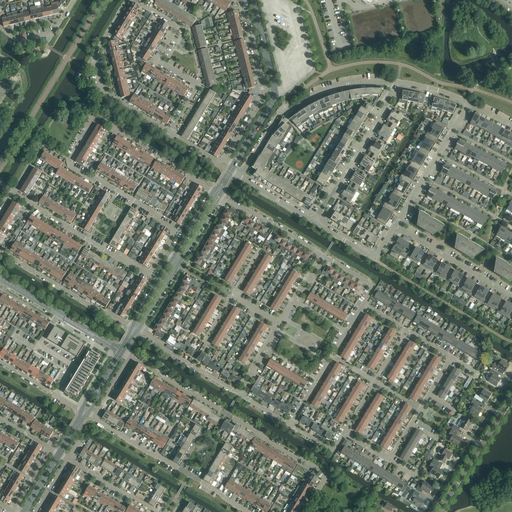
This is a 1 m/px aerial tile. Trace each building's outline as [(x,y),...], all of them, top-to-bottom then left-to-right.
[(164,10),(169,2),(165,0),(163,0),(159,7),(164,10)] [(221,9),(226,0),(225,0),(219,0),(216,6),(215,5),(214,7),(216,8),(217,6),(221,9)] [(228,7),(231,3),(226,0),(221,9),(226,11),(227,9),(229,10),(231,9),(228,7)] [(58,8),(60,8),(61,6),(60,5),(58,6),(57,4),(58,2),(51,3),(52,6),(54,15),(60,13),(58,8)] [(168,13),(173,5),(169,2),(164,10),(168,13)] [(141,8),(133,3),(130,8),(138,13),(140,14),(142,12),(140,10),(141,8)] [(52,6),(49,6),(48,4),(46,4),(47,7),(49,16),(54,15),(52,6)] [(47,7),(44,8),(43,5),(41,6),(41,8),(44,17),(49,16),(47,7)] [(173,16),(178,7),(173,5),(168,13),(173,16)] [(41,8),(38,9),(38,6),(35,7),(38,19),(44,17),(41,8)] [(30,8),(33,20),(38,19),(35,7),(30,8)] [(178,7),(173,16),(178,18),(183,10),(178,7)] [(138,13),(130,8),(127,12),(135,17),(138,13)] [(232,12),(231,9),(229,10),(230,13),(227,13),(229,19),(238,17),(237,11),(232,12)] [(183,10),(178,18),(182,21),(187,13),(183,10)] [(135,17),(127,12),(125,17),(133,22),(135,17)] [(187,13),(182,21),(187,24),(192,16),(187,13)] [(192,27),(197,19),(192,16),(187,24),(192,27)] [(0,21),(1,22),(3,22),(4,27),(9,26),(7,17),(2,18),(2,20),(0,20),(0,21)] [(133,22),(125,17),(122,22),(130,26),(133,22)] [(169,24),(161,19),(158,23),(158,24),(166,29),(169,24)] [(130,26),(122,22),(119,26),(127,31),(130,26)] [(155,29),(163,34),(166,29),(158,24),(158,23),(156,22),(155,24),(157,25),(155,29)] [(127,31),(119,26),(116,31),(124,36),(127,31)] [(152,33),(160,38),(163,34),(155,29),(153,32),(152,33)] [(117,40),(118,38),(123,42),(125,39),(123,38),(124,36),(116,31),(113,36),(115,36),(114,38),(115,38),(115,41),(117,40)] [(149,38),(157,43),(160,38),(152,33),(153,32),(151,31),(149,33),(151,34),(149,38)] [(113,40),(113,41),(108,43),(109,48),(118,46),(117,40),(115,41),(115,38),(114,38),(113,40)] [(146,43),(155,48),(157,43),(149,38),(147,42),(146,43)] [(144,47),(152,52),(155,48),(146,43),(147,42),(145,40),(144,42),(146,44),(144,47)] [(141,52),(149,57),(152,52),(144,47),(141,51),(141,52)] [(140,53),(138,57),(146,62),(149,57),(141,52),(141,51),(139,50),(138,52),(140,53)] [(142,72),(146,74),(146,75),(151,67),(147,64),(142,72)] [(151,78),(156,69),(151,67),(146,75),(146,74),(144,76),(146,78),(148,75),(151,78)] [(156,80),(161,72),(156,69),(151,78),(155,80),(156,80)] [(160,83),(165,75),(161,72),(156,80),(155,80),(154,82),(155,83),(157,81),(160,83)] [(165,86),(170,78),(165,75),(160,83),(164,85),(165,86)] [(170,89),(175,81),(170,78),(165,86),(164,85),(163,88),(165,89),(166,87),(170,89)] [(174,92),(179,83),(175,81),(170,89),(173,91),(174,92)] [(249,89),(249,91),(251,93),(252,92),(251,89),(255,88),(254,82),(245,84),(246,90),(249,89)] [(179,94),(184,86),(179,83),(174,92),(173,91),(172,93),(174,94),(175,92),(179,94)] [(179,94),(184,97),(189,89),(184,86),(179,94)] [(216,94),(208,89),(205,94),(213,99),(216,94)] [(350,91),(351,100),(358,99),(362,99),(361,96),(364,96),(369,96),(372,96),(379,96),(378,96),(379,96),(382,92),(381,91),(381,90),(383,90),(383,89),(372,89),(370,89),(361,90),(355,91),(350,91)] [(127,97),(127,99),(129,100),(130,99),(129,96),(131,96),(129,90),(120,93),(122,98),(127,97)] [(248,94),(245,93),(242,97),(251,102),(254,98),(250,95),(251,93),(249,91),(248,94)] [(399,100),(407,101),(409,92),(405,92),(403,91),(402,96),(399,100)] [(133,97),(131,96),(129,96),(130,99),(129,100),(130,101),(130,102),(135,105),(139,97),(135,94),(133,97)] [(202,98),(210,103),(213,99),(205,94),(202,98)] [(140,95),(139,97),(135,105),(139,108),(144,100),(145,98),(140,95)] [(426,105),(425,107),(426,107),(428,99),(427,100),(425,99),(426,96),(425,96),(420,95),(418,103),(426,105)] [(240,102),(248,107),(251,102),(242,97),(240,101),(240,102)] [(328,97),(323,99),(328,110),(332,108),(332,106),(328,97)] [(199,103),(207,108),(210,103),(202,98),(199,103)] [(429,106),(437,109),(440,100),(436,99),(434,98),(433,101),(431,101),(431,99),(429,108),(429,106)] [(318,102),(323,112),(328,110),(323,99),(318,102)] [(149,103),(144,100),(139,108),(144,111),(149,103)] [(150,100),(149,103),(144,111),(148,113),(153,105),(155,103),(150,100)] [(237,107),(245,112),(248,107),(240,102),(240,101),(238,100),(237,102),(239,103),(237,107)] [(367,105),(373,109),(374,109),(373,109),(378,101),(376,100),(373,105),(369,103),(367,105)] [(437,109),(442,110),(445,102),(442,101),(440,100),(437,109)] [(318,102),(313,104),(319,114),(323,112),(318,102)] [(442,110),(447,112),(451,104),(448,102),(445,102),(442,110)] [(196,107),(204,112),(207,108),(199,103),(196,107)] [(309,107),(313,114),(314,116),(319,114),(313,104),(309,107)] [(370,114),(373,109),(367,105),(365,104),(364,105),(363,105),(358,112),(366,117),(369,113),(370,114)] [(454,115),(457,109),(455,109),(456,106),(453,105),(451,104),(447,112),(454,115)] [(153,105),(148,113),(153,116),(158,108),(153,105)] [(193,112),(202,117),(204,112),(196,107),(193,112)] [(234,111),(242,116),(245,112),(237,107),(235,110),(234,111)] [(309,107),(304,109),(309,117),(313,114),(309,107)] [(158,108),(153,116),(158,119),(162,111),(158,108)] [(164,109),(162,111),(158,119),(162,122),(167,114),(165,112),(166,110),(164,109)] [(231,116),(239,121),(242,116),(234,111),(235,110),(232,109),(231,111),(233,112),(231,116)] [(304,109),(299,112),(305,120),(309,117),(304,109)] [(403,115),(395,110),(394,112),(392,111),(390,116),(399,122),(402,117),(403,115)] [(167,125),(173,114),(168,112),(167,114),(162,122),(167,125)] [(202,117),(193,112),(191,117),(199,122),(202,117)] [(299,112),(295,116),(302,125),(306,122),(305,120),(299,112)] [(356,116),(364,121),(366,117),(358,112),(356,116)] [(475,128),(476,126),(480,118),(474,115),(472,119),(473,119),(470,125),(475,128)] [(228,121),(237,126),(239,121),(231,116),(229,120),(228,121)] [(291,119),(298,128),(302,125),(295,116),(291,119)] [(353,120),(361,125),(364,121),(356,116),(353,120)] [(387,121),(388,122),(387,124),(395,129),(399,122),(390,116),(387,121)] [(199,122),(191,117),(188,121),(196,126),(199,122)] [(226,125),(234,130),(237,126),(228,121),(229,120),(227,118),(226,120),(228,122),(226,125)] [(481,129),(485,120),(480,118),(476,126),(481,129)] [(283,120),(283,119),(278,126),(289,133),(293,126),(291,125),(290,124),(290,123),(289,123),(289,122),(287,122),(286,121),(285,120),(284,120),(283,120)] [(350,125),(359,130),(361,125),(353,120),(350,125)] [(486,131),(490,123),(485,120),(481,129),(486,131)] [(196,126),(188,121),(185,126),(193,131),(196,126)] [(445,127),(436,121),(432,128),(432,129),(441,134),(444,130),(443,130),(445,127)] [(491,134),(495,126),(490,123),(486,131),(491,134)] [(385,126),(384,125),(381,130),(391,136),(395,129),(387,124),(385,126)] [(103,127),(98,125),(95,129),(103,134),(106,130),(103,128),(103,127)] [(223,130),(231,135),(234,130),(226,125),(223,129),(223,130)] [(348,129),(356,134),(359,130),(350,125),(348,129)] [(193,131),(185,126),(182,131),(190,136),(193,131)] [(289,133),(278,126),(275,131),(286,137),(289,133)] [(496,137),(500,128),(495,126),(491,134),(496,137)] [(220,135),(228,140),(231,135),(223,130),(223,129),(221,128),(220,130),(222,131),(220,135)] [(438,139),(439,139),(441,134),(432,129),(432,128),(430,128),(426,135),(436,141),(438,139)] [(501,139),(505,131),(500,128),(496,137),(501,139)] [(103,134),(95,129),(92,134),(100,139),(103,134)] [(345,134),(353,138),(356,134),(348,129),(345,134)] [(378,135),(379,136),(378,138),(386,143),(388,141),(391,136),(381,130),(378,135)] [(179,135),(188,140),(190,136),(182,131),(179,135)] [(286,137),(275,131),(273,135),(283,141),(286,137)] [(500,141),(505,144),(506,142),(510,134),(505,131),(501,139),(500,141)] [(100,139),(92,134),(90,139),(98,144),(100,139)] [(343,138),(351,143),(353,138),(345,134),(343,138)] [(217,139),(225,144),(228,140),(220,135),(218,138),(217,139)] [(283,141),(273,135),(270,139),(278,144),(281,146),(283,141)] [(436,144),(435,144),(436,141),(426,135),(422,142),(423,143),(433,148),(436,144)] [(114,142),(112,144),(117,147),(121,140),(117,137),(114,142)] [(214,144),(223,149),(225,144),(217,139),(218,138),(216,137),(214,139),(217,140),(214,144)] [(340,142),(348,147),(351,143),(343,138),(340,142)] [(98,144),(90,139),(87,143),(95,148),(98,144)] [(276,149),(278,144),(270,139),(267,144),(276,149)] [(122,150),(126,143),(121,140),(117,147),(122,150)] [(377,140),(375,142),(374,142),(371,146),(381,152),(384,148),(385,145),(377,140)] [(455,149),(461,152),(465,143),(460,140),(459,143),(458,142),(456,144),(457,145),(455,149)] [(335,145),(345,152),(348,147),(340,142),(338,141),(335,145)] [(95,148),(87,143),(84,148),(92,153),(95,148)] [(126,153),(131,145),(126,143),(122,150),(126,153)] [(429,153),(430,153),(433,148),(423,143),(419,150),(428,155),(429,153)] [(460,154),(464,156),(470,146),(465,143),(461,152),(460,154)] [(212,148),(220,153),(223,149),(214,144),(212,147),(212,148)] [(278,150),(276,149),(267,144),(265,148),(275,155),(278,150)] [(131,155),(135,148),(131,145),(126,153),(131,155)] [(332,150),(335,151),(343,156),(345,152),(335,145),(332,150)] [(207,152),(217,158),(220,153),(212,148),(212,147),(210,146),(209,148),(207,152)] [(368,151),(370,152),(368,154),(376,159),(381,152),(371,146),(368,151)] [(464,156),(469,158),(470,156),(474,148),(470,146),(464,156)] [(92,153),(84,148),(81,153),(89,158),(91,155),(94,156),(95,154),(92,153)] [(131,155),(130,157),(135,160),(140,151),(135,148),(131,155)] [(275,155),(265,148),(262,152),(273,159),(275,155)] [(470,156),(475,158),(479,151),(474,148),(470,156)] [(427,158),(426,158),(428,155),(419,150),(415,157),(424,162),(427,158)] [(139,163),(145,154),(140,151),(135,160),(139,163)] [(332,155),(340,160),(343,156),(335,151),(332,155)] [(478,163),(479,161),(483,153),(479,151),(475,158),(474,160),(478,163)] [(44,152),(42,156),(40,159),(45,162),(49,155),(44,152)] [(273,159),(262,152),(259,157),(268,162),(270,163),(273,159)] [(89,158),(81,153),(78,157),(87,162),(89,158)] [(484,163),(488,155),(483,153),(479,161),(484,163)] [(144,165),(145,164),(149,157),(145,154),(139,163),(144,165)] [(327,158),(329,160),(337,165),(340,160),(332,155),(330,154),(327,158)] [(367,156),(366,156),(363,160),(372,166),(376,159),(368,154),(367,156)] [(49,165),(54,158),(49,155),(45,162),(49,165)] [(488,165),(492,158),(488,155),(484,163),(488,165)] [(410,160),(412,161),(410,164),(419,169),(421,167),(422,167),(424,162),(415,157),(413,156),(410,160)] [(84,167),(87,162),(78,157),(76,162),(81,165),(84,167)] [(151,164),(154,159),(149,157),(145,164),(149,167),(151,164)] [(256,163),(259,165),(257,168),(258,169),(257,170),(258,170),(254,176),(259,179),(260,177),(265,180),(270,172),(265,169),(266,168),(265,167),(268,162),(259,157),(256,163)] [(54,158),(49,165),(54,168),(58,160),(54,158)] [(493,168),(497,160),(492,158),(488,165),(492,168),(493,168)] [(59,170),(61,167),(63,163),(58,160),(54,168),(59,170)] [(157,160),(152,168),(155,170),(153,172),(156,173),(157,171),(162,163),(157,160)] [(327,164),(335,169),(337,165),(329,160),(327,164)] [(360,168),(368,173),(369,171),(372,166),(363,160),(360,165),(361,166),(360,168)] [(492,168),(497,171),(501,162),(497,160),(493,168),(492,168)] [(502,173),(503,170),(504,171),(507,165),(501,162),(497,171),(502,173)] [(106,166),(101,163),(99,166),(96,171),(101,174),(106,166)] [(157,171),(162,174),(166,166),(162,163),(157,171)] [(112,166),(107,164),(106,166),(101,174),(105,177),(112,166)] [(324,168),(332,173),(335,169),(327,164),(324,168)] [(409,166),(407,165),(405,170),(416,176),(419,172),(418,172),(419,169),(410,164),(409,166)] [(444,166),(442,168),(443,169),(441,173),(447,175),(451,167),(446,164),(445,166),(444,166)] [(116,169),(112,166),(105,177),(110,180),(116,169)] [(165,178),(166,177),(171,169),(166,166),(162,174),(161,176),(165,178)] [(61,177),(65,170),(61,167),(59,170),(56,175),(61,177)] [(451,178),(452,177),(456,170),(451,167),(447,175),(451,178)] [(42,172),(35,168),(32,173),(39,177),(42,172)] [(321,173),(330,178),(332,173),(324,168),(321,173)] [(121,172),(116,169),(110,180),(115,182),(121,172)] [(171,180),(176,172),(171,169),(166,177),(171,180)] [(66,180),(70,173),(65,170),(61,177),(66,180)] [(357,173),(356,172),(353,177),(362,183),(365,178),(367,175),(358,170),(357,173)] [(400,177),(402,178),(411,183),(412,181),(413,181),(416,176),(405,170),(400,177)] [(456,180),(460,172),(456,170),(452,177),(456,180)] [(126,175),(121,172),(115,182),(119,185),(126,175)] [(175,182),(180,174),(176,172),(171,180),(175,182)] [(270,172),(265,180),(269,183),(274,175),(270,172)] [(461,182),(465,174),(460,172),(456,180),(461,182)] [(29,177),(36,182),(39,177),(32,173),(29,177)] [(70,183),(75,176),(70,173),(66,180),(70,183)] [(319,177),(327,182),(330,178),(321,173),(319,177)] [(180,185),(185,177),(180,174),(175,182),(180,185)] [(465,185),(469,177),(465,174),(461,182),(465,185)] [(124,188),(130,177),(126,175),(119,185),(124,188)] [(274,175),(269,183),(273,185),(278,177),(274,175)] [(280,175),(278,177),(273,185),(278,188),(284,178),(280,175)] [(75,176),(70,183),(75,186),(79,178),(75,176)] [(324,187),(324,186),(327,182),(319,177),(317,176),(314,181),(324,187)] [(36,182),(29,177),(26,182),(33,186),(36,182)] [(135,180),(130,177),(124,188),(128,191),(135,180)] [(350,181),(351,182),(350,185),(358,190),(362,183),(353,177),(350,181)] [(470,187),(474,179),(469,177),(465,185),(470,187)] [(79,178),(75,186),(79,188),(84,181),(79,178)] [(284,178),(278,188),(282,191),(287,182),(288,180),(284,178)] [(410,186),(409,186),(411,183),(402,178),(398,185),(407,191),(410,186)] [(474,189),(478,182),(474,179),(470,187),(474,189)] [(140,183),(135,180),(128,191),(133,194),(136,189),(140,183)] [(84,181),(79,188),(84,191),(88,184),(84,181)] [(33,186),(26,182),(23,187),(31,191),(33,186)] [(287,182),(282,191),(286,193),(291,185),(287,182)] [(478,192),(483,184),(478,182),(474,189),(478,192)] [(202,188),(194,183),(191,188),(199,193),(202,188)] [(89,194),(93,187),(88,184),(84,191),(89,194)] [(483,194),(487,186),(483,184),(478,192),(483,194)] [(291,185),(286,193),(291,196),(296,188),(291,185)] [(297,185),(296,188),(291,196),(295,198),(300,190),(302,188),(297,185)] [(348,187),(347,186),(344,191),(354,197),(358,190),(350,185),(348,187)] [(404,195),(405,195),(407,191),(398,185),(393,192),(402,197),(404,195)] [(483,194),(487,197),(492,189),(487,186),(483,194)] [(21,191),(28,196),(31,191),(23,187),(21,191)] [(145,190),(140,188),(136,195),(141,198),(145,190)] [(147,188),(145,190),(141,198),(145,201),(150,193),(147,192),(149,189),(147,188)] [(189,193),(197,197),(199,193),(191,188),(189,193)] [(429,193),(427,196),(433,199),(437,191),(432,188),(431,190),(430,190),(428,192),(429,193)] [(495,197),(497,192),(492,189),(487,197),(492,199),(494,196),(495,197)] [(110,195),(103,190),(100,195),(107,199),(110,195)] [(300,190),(295,198),(300,201),(305,193),(300,190)] [(341,199),(350,204),(351,201),(354,197),(344,191),(341,196),(343,196),(341,199)] [(437,202),(438,201),(437,201),(442,193),(437,191),(433,199),(437,202)] [(392,194),(390,193),(388,198),(399,205),(402,200),(401,200),(402,197),(393,192),(392,194)] [(150,193),(145,201),(150,204),(154,196),(150,193)] [(186,197),(194,202),(197,197),(189,193),(186,197)] [(305,193),(300,201),(304,204),(309,196),(305,193)] [(442,204),(446,196),(442,193),(437,201),(438,201),(442,204)] [(313,205),(317,198),(310,194),(309,196),(304,204),(309,207),(310,204),(313,205)] [(44,195),(39,203),(44,206),(48,198),(44,195)] [(97,200),(104,204),(107,199),(100,195),(97,200)] [(154,196),(150,204),(154,206),(159,199),(154,196)] [(447,206),(451,198),(446,196),(442,204),(447,206)] [(183,202),(191,207),(194,202),(186,197),(183,202)] [(48,208),(53,201),(48,198),(44,206),(48,208)] [(395,209),(396,209),(399,205),(388,198),(383,205),(394,211),(395,209)] [(451,208),(455,201),(451,198),(447,206),(451,208)] [(159,199),(154,206),(159,209),(164,202),(159,199)] [(94,204),(102,209),(104,204),(97,200),(94,204)] [(53,211),(57,204),(53,201),(48,208),(53,211)] [(456,211),(460,203),(455,201),(451,208),(456,211)] [(13,202),(11,206),(19,211),(21,206),(18,205),(18,204),(14,202),(13,202)] [(164,212),(169,205),(164,202),(159,209),(164,212)] [(180,206),(188,211),(191,207),(183,202),(180,206)] [(460,213),(464,205),(460,203),(456,211),(460,213)] [(57,204),(53,211),(58,214),(62,207),(57,204)] [(92,209),(99,213),(102,209),(94,204),(92,209)] [(393,214),(392,214),(394,211),(383,205),(379,212),(381,213),(390,219),(393,214)] [(465,216),(469,208),(464,205),(460,213),(465,216)] [(19,211),(11,206),(8,211),(16,216),(19,211)] [(177,211),(185,216),(188,211),(180,206),(177,211)] [(62,207),(58,214),(62,217),(67,209),(62,207)] [(332,217),(330,220),(335,223),(340,214),(335,212),(337,208),(335,207),(329,216),(330,215),(332,217)] [(139,212),(132,208),(129,212),(136,217),(139,212)] [(229,218),(230,215),(233,217),(237,211),(231,208),(229,211),(227,209),(223,215),(224,215),(229,218)] [(469,218),(473,210),(469,208),(465,216),(469,218)] [(67,209),(62,217),(67,219),(71,212),(67,209)] [(99,213),(92,209),(89,214),(96,218),(99,213)] [(473,220),(478,213),(473,210),(469,218),(473,220)] [(16,216),(8,211),(5,215),(13,220),(16,216)] [(175,216),(183,220),(185,216),(177,211),(175,216)] [(72,222),(76,215),(71,212),(67,219),(72,222)] [(136,217),(129,212),(126,217),(134,222),(136,217)] [(442,225),(444,226),(444,225),(434,219),(433,220),(429,217),(421,212),(422,213),(419,219),(419,218),(418,219),(421,220),(418,226),(417,226),(425,231),(433,235),(436,229),(439,231),(438,230),(442,225)] [(376,220),(385,225),(387,223),(388,223),(390,219),(381,213),(376,220)] [(473,220),(473,221),(478,223),(482,215),(478,213),(473,220)] [(96,218),(89,214),(86,218),(93,223),(96,218)] [(340,225),(345,217),(340,214),(335,223),(340,225)] [(13,220),(5,215),(2,220),(10,225),(13,220)] [(231,223),(228,221),(230,218),(229,218),(224,215),(221,221),(229,226),(231,223)] [(344,228),(351,217),(346,215),(345,217),(340,225),(344,228)] [(482,226),(484,223),(485,223),(488,218),(482,215),(478,223),(482,226)] [(29,220),(27,223),(32,226),(36,218),(31,216),(29,220)] [(172,220),(180,225),(183,220),(175,216),(172,220)] [(251,219),(245,216),(240,224),(246,227),(247,226),(247,225),(248,225),(250,220),(251,219)] [(134,222),(126,217),(123,222),(131,226),(134,222)] [(349,231),(356,220),(351,217),(344,228),(349,231)] [(36,228),(41,221),(36,218),(32,226),(36,228)] [(93,223),(86,218),(83,223),(90,227),(93,223)] [(0,224),(7,229),(10,225),(2,220),(0,223),(0,224)] [(247,226),(249,227),(248,230),(251,232),(256,224),(250,220),(248,225),(247,225),(247,226)] [(41,231),(45,224),(41,221),(36,228),(41,231)] [(223,229),(225,227),(228,228),(229,226),(221,221),(218,226),(223,229)] [(131,226),(123,222),(120,226),(128,231),(131,226)] [(80,228),(88,232),(90,227),(83,223),(80,228)] [(359,223),(353,233),(358,236),(364,225),(359,223)] [(7,229),(0,224),(0,231),(5,234),(7,236),(10,231),(7,229)] [(46,234),(50,227),(45,224),(41,231),(46,234)] [(258,232),(258,231),(261,227),(256,224),(251,232),(253,234),(255,231),(258,232)] [(169,230),(161,225),(158,230),(166,235),(169,230)] [(362,239),(367,231),(369,228),(364,225),(358,236),(362,239)] [(128,231),(120,226),(118,231),(125,236),(128,231)] [(221,232),(223,229),(218,226),(217,226),(214,231),(222,236),(224,233),(221,232)] [(262,226),(261,227),(258,231),(261,233),(259,236),(265,239),(268,234),(265,232),(267,229),(262,226)] [(50,237),(55,230),(50,227),(46,234),(50,237)] [(498,232),(499,232),(497,235),(501,238),(507,230),(501,227),(498,232)] [(55,240),(59,232),(55,230),(50,237),(55,240)] [(166,235),(158,230),(155,234),(163,239),(166,235)] [(506,241),(511,233),(507,230),(501,238),(505,241),(506,241)] [(125,236),(118,231),(115,236),(123,240),(125,236)] [(218,237),(221,239),(222,236),(214,231),(211,236),(216,240),(218,237)] [(367,242),(372,234),(367,231),(362,239),(367,242)] [(59,242),(64,235),(59,232),(55,240),(54,242),(58,244),(59,242)] [(150,238),(152,239),(160,244),(163,239),(155,234),(154,237),(151,235),(150,238)] [(372,245),(373,242),(376,243),(375,244),(379,238),(372,234),(367,242),(372,245)] [(469,240),(458,234),(458,235),(460,236),(457,241),(456,241),(456,242),(459,243),(455,249),(463,254),(472,259),(475,253),(478,255),(478,254),(481,248),(483,249),(473,243),(473,244),(468,241),(469,240)] [(59,242),(64,245),(68,238),(64,235),(59,242)] [(282,240),(283,239),(277,235),(276,238),(273,236),(269,242),(275,245),(277,243),(279,244),(282,240)] [(123,240),(115,236),(112,240),(120,245),(123,240)] [(218,244),(215,242),(216,240),(211,236),(208,242),(216,247),(218,244)] [(413,246),(399,237),(399,238),(400,238),(398,242),(397,242),(395,246),(394,246),(403,251),(405,247),(410,250),(413,246)] [(67,250),(69,248),(73,241),(68,238),(64,245),(63,247),(67,250)] [(160,244),(152,239),(149,244),(157,248),(160,244)] [(15,253),(21,243),(16,240),(13,245),(11,250),(10,250),(15,253)] [(117,250),(120,245),(112,240),(109,245),(117,250)] [(279,244),(279,245),(281,247),(280,250),(282,251),(287,243),(282,240),(279,244)] [(73,251),(78,243),(73,241),(69,248),(73,251)] [(210,251),(213,252),(216,247),(208,242),(204,247),(205,247),(210,250),(210,251)] [(254,247),(246,242),(243,247),(251,252),(254,247)] [(21,243),(15,253),(20,256),(24,248),(22,246),(23,244),(21,243)] [(78,254),(80,251),(82,246),(78,243),(73,251),(78,254)] [(285,253),(287,250),(289,252),(293,246),(287,243),(282,251),(285,253)] [(157,248),(149,244),(146,248),(154,253),(157,248)] [(292,253),(290,256),(293,258),(298,249),(293,246),(289,252),(292,253)] [(393,251),(392,251),(389,255),(397,260),(400,256),(405,259),(408,254),(403,251),(394,246),(395,247),(393,251)] [(212,255),(209,253),(210,251),(210,250),(205,247),(202,253),(210,258),(212,255)] [(241,252),(248,256),(251,252),(243,247),(241,252)] [(416,248),(416,249),(413,247),(407,258),(414,262),(420,250),(416,248)] [(24,248),(20,256),(24,259),(29,251),(24,248)] [(85,248),(80,256),(85,258),(90,251),(85,248)] [(154,253),(146,248),(144,253),(152,258),(154,253)] [(300,258),(301,257),(304,253),(303,253),(298,249),(293,258),(296,259),(297,257),(300,258)] [(418,264),(419,262),(421,264),(426,255),(424,253),(420,250),(414,262),(418,264)] [(29,262),(34,254),(29,251),(24,259),(29,262)] [(34,264),(38,256),(40,254),(35,251),(34,254),(29,262),(34,264)] [(90,251),(85,258),(90,261),(94,254),(90,251)] [(302,261),(307,265),(311,259),(308,258),(310,255),(304,251),(303,253),(304,253),(301,257),(303,259),(302,261)] [(238,256),(245,261),(248,256),(241,252),(238,256)] [(152,258),(144,253),(141,258),(149,262),(152,258)] [(204,262),(205,259),(208,261),(210,258),(202,253),(198,258),(203,261),(204,262)] [(94,254),(90,261),(94,264),(99,256),(94,254)] [(272,258),(265,254),(262,259),(270,263),(272,258)] [(429,256),(426,255),(421,264),(419,266),(426,270),(426,269),(433,258),(429,256)] [(38,267),(43,259),(38,256),(34,264),(38,267)] [(99,256),(94,264),(99,267),(104,259),(99,256)] [(235,261),(242,265),(245,261),(238,256),(235,261)] [(43,270),(48,261),(47,260),(46,258),(44,257),(43,259),(38,267),(43,270)] [(202,268),(204,265),(206,263),(204,262),(203,261),(198,258),(197,257),(194,263),(202,268)] [(138,262),(146,267),(149,262),(141,258),(138,262)] [(437,261),(437,260),(433,258),(426,269),(433,273),(439,263),(437,261)] [(495,265),(498,267),(495,272),(494,272),(509,282),(510,281),(509,281),(511,277),(511,267),(507,265),(508,264),(498,258),(499,259),(496,265),(495,265)] [(104,259),(99,267),(104,270),(108,262),(104,259)] [(259,263),(267,268),(270,263),(262,259),(259,263)] [(47,273),(52,265),(53,263),(49,260),(48,261),(43,270),(47,273)] [(242,265),(235,261),(232,266),(239,270),(242,265)] [(108,262),(104,270),(108,272),(113,265),(108,262)] [(267,268),(259,263),(257,268),(264,272),(267,268)] [(442,263),(442,264),(439,263),(433,273),(439,277),(446,266),(442,263)] [(57,268),(52,265),(47,273),(52,276),(57,268)] [(113,265),(108,272),(113,275),(118,268),(113,265)] [(239,270),(232,266),(229,270),(237,275),(239,270)] [(450,269),(450,268),(446,266),(439,277),(446,281),(447,279),(452,270),(450,269)] [(329,274),(331,276),(332,276),(334,271),(335,270),(329,267),(328,270),(325,268),(322,274),(327,277),(329,274)] [(61,270),(57,268),(52,276),(57,278),(61,270)] [(118,268),(113,275),(118,278),(122,270),(118,268)] [(254,272),(261,277),(264,272),(257,268),(254,272)] [(66,273),(61,270),(57,278),(61,281),(64,276),(66,273)] [(122,281),(127,273),(122,270),(118,278),(122,281)] [(237,275),(229,270),(227,275),(234,279),(237,275)] [(299,274),(292,270),(289,275),(297,279),(299,274)] [(447,279),(453,283),(459,274),(455,271),(454,272),(452,270),(447,279)] [(333,278),(332,281),(335,283),(340,274),(334,271),(332,276),(331,276),(331,277),(333,278)] [(261,277),(254,272),(251,277),(258,282),(261,277)] [(337,284),(339,282),(342,283),(345,278),(340,274),(335,283),(337,284)] [(453,283),(452,285),(456,287),(457,286),(459,287),(465,278),(462,277),(463,276),(459,274),(453,283)] [(69,275),(64,283),(69,286),(74,278),(69,275)] [(224,280),(231,284),(234,279),(227,275),(224,280)] [(286,280),(294,284),(297,279),(289,275),(286,280)] [(146,281),(138,276),(135,281),(143,286),(146,281)] [(194,281),(186,276),(183,282),(184,282),(188,285),(190,283),(192,284),(194,281)] [(248,282),(256,286),(258,282),(251,277),(248,282)] [(73,288),(78,280),(74,278),(69,286),(73,288)] [(78,291),(83,283),(84,281),(80,278),(78,280),(73,288),(78,291)] [(344,285),(342,288),(345,289),(350,281),(345,278),(342,283),(344,285)] [(468,279),(467,280),(465,278),(459,287),(466,291),(472,281),(468,279)] [(284,284),(291,289),(294,284),(286,280),(284,284)] [(143,286),(135,281),(132,286),(140,291),(143,286)] [(352,290),(353,289),(356,284),(350,281),(345,289),(348,291),(350,288),(352,290)] [(475,284),(476,284),(472,281),(466,291),(465,293),(471,297),(472,295),(478,286),(475,284)] [(192,287),(188,285),(184,282),(180,288),(189,293),(192,287)] [(256,286),(248,282),(245,286),(253,291),(256,286)] [(87,286),(83,283),(78,291),(83,294),(87,286)] [(356,283),(356,284),(353,289),(356,290),(354,293),(360,297),(363,291),(360,289),(362,286),(356,283)] [(93,287),(89,284),(87,286),(83,294),(87,297),(92,289),(93,287)] [(281,289),(288,293),(291,289),(284,284),(281,289)] [(140,291),(132,286),(129,290),(137,295),(140,291)] [(242,291),(250,296),(253,291),(245,286),(242,291)] [(481,287),(480,287),(478,286),(472,295),(479,299),(485,289),(481,287)] [(184,294),(187,296),(189,293),(180,288),(177,293),(182,296),(183,297),(184,294)] [(378,291),(379,290),(376,288),(373,293),(376,295),(374,298),(379,301),(383,294),(378,291)] [(92,300),(97,292),(92,289),(87,297),(92,300)] [(288,293),(281,289),(278,293),(285,298),(288,293)] [(488,292),(489,292),(485,289),(479,299),(485,303),(491,294),(488,292)] [(137,295),(129,290),(127,295),(135,300),(137,295)] [(96,302),(101,294),(97,292),(92,300),(96,302)] [(311,292),(306,300),(311,303),(316,295),(311,292)] [(177,293),(173,298),(182,303),(183,300),(181,299),(182,296),(177,293)] [(285,298),(278,293),(275,298),(283,302),(285,298)] [(101,305),(106,297),(101,294),(96,302),(101,305)] [(383,304),(388,297),(383,294),(379,301),(383,304)] [(485,303),(484,304),(491,308),(497,297),(493,294),(493,295),(491,294),(485,303)] [(135,300),(127,295),(124,300),(132,305),(135,300)] [(222,299),(214,295),(212,300),(219,304),(222,299)] [(316,305),(320,298),(316,295),(311,303),(316,305)] [(106,308),(111,300),(106,297),(101,305),(106,308)] [(388,307),(392,299),(388,297),(383,304),(388,307)] [(392,310),(397,302),(398,300),(394,297),(392,299),(388,307),(392,310)] [(496,309),(498,310),(503,301),(501,300),(501,299),(497,297),(491,308),(495,311),(496,309)] [(8,308),(12,301),(8,298),(3,305),(8,308)] [(170,304),(178,309),(182,303),(173,298),(170,304)] [(283,302),(275,298),(272,303),(280,307),(283,302)] [(321,308),(325,301),(320,298),(316,305),(321,308)] [(132,305),(124,300),(121,304),(129,309),(132,305)] [(209,304),(216,309),(219,304),(212,300),(209,304)] [(11,309),(9,312),(11,313),(17,303),(12,301),(8,308),(11,309)] [(325,311),(330,304),(325,301),(321,308),(325,311)] [(498,310),(497,312),(503,316),(510,305),(506,302),(506,303),(503,301),(498,310)] [(397,312),(402,305),(397,302),(392,310),(397,312)] [(13,315),(15,312),(17,313),(22,306),(17,303),(11,313),(13,315)] [(269,307),(277,312),(280,307),(272,303),(269,307)] [(129,309),(121,304),(118,309),(126,314),(129,309)] [(167,309),(175,314),(178,309),(170,304),(167,309)] [(206,309),(213,313),(216,309),(209,304),(206,309)] [(330,304),(325,311),(330,314),(334,306),(330,304)] [(402,315),(406,308),(402,305),(397,312),(402,315)] [(510,320),(511,318),(511,316),(511,305),(510,305),(503,316),(510,320)] [(20,315),(19,318),(20,319),(26,309),(22,306),(17,313),(20,315)] [(241,311),(233,306),(230,311),(238,315),(241,311)] [(334,306),(330,314),(334,317),(339,309),(334,306)] [(406,318),(411,311),(406,308),(402,315),(406,318)] [(22,320),(24,317),(27,319),(31,312),(26,309),(20,319),(22,320)] [(115,314),(123,319),(126,314),(118,309),(115,314)] [(164,314),(164,315),(169,318),(171,315),(174,317),(175,314),(167,309),(164,314)] [(203,313),(211,318),(213,313),(206,309),(203,313)] [(339,309),(334,317),(339,319),(344,312),(339,309)] [(228,316),(235,320),(238,315),(230,311),(228,316)] [(411,321),(416,314),(411,311),(406,318),(411,321)] [(29,321),(28,323),(30,324),(36,314),(31,312),(27,319),(29,321)] [(344,322),(348,315),(344,312),(339,319),(344,322)] [(211,318),(203,313),(200,318),(208,323),(211,318)] [(31,325),(33,323),(36,325),(40,317),(36,314),(30,324),(31,325)] [(372,318),(365,314),(362,319),(369,323),(372,318)] [(170,318),(169,318),(164,315),(161,320),(169,325),(171,322),(168,320),(170,318)] [(418,315),(413,322),(418,325),(423,318),(418,315)] [(225,320),(232,325),(235,320),(228,316),(225,320)] [(37,329),(39,330),(45,320),(40,317),(36,325),(39,326),(37,329)] [(4,325),(6,322),(0,318),(0,325),(6,329),(8,330),(9,328),(4,325)] [(208,323),(200,318),(198,323),(205,327),(208,323)] [(423,328),(427,321),(423,318),(418,325),(423,328)] [(359,323),(366,328),(369,323),(362,319),(359,323)] [(37,333),(39,334),(42,328),(45,330),(50,323),(49,323),(45,320),(39,330),(37,333)] [(163,329),(165,326),(168,328),(169,325),(161,320),(158,325),(162,328),(163,329)] [(222,325),(229,329),(232,325),(225,320),(222,325)] [(427,331),(432,323),(427,321),(423,328),(427,331)] [(432,334),(437,326),(438,324),(433,321),(432,323),(427,331),(432,334)] [(205,327),(198,323),(195,327),(202,332),(205,327)] [(268,327),(260,323),(257,327),(265,332),(268,327)] [(356,328),(364,332),(366,328),(359,323),(356,328)] [(161,331),(162,328),(158,325),(157,325),(153,330),(156,332),(154,335),(160,338),(163,332),(161,331)] [(229,329),(222,325),(219,330),(227,334),(229,329)] [(85,345),(55,326),(47,339),(77,358),(85,345)] [(437,336),(441,329),(437,326),(432,334),(437,336)] [(192,332),(199,337),(202,332),(195,327),(192,332)] [(255,332),(262,336),(265,332),(257,327),(255,332)] [(353,333),(361,337),(364,332),(356,328),(353,333)] [(396,333),(389,328),(386,333),(393,338),(396,333)] [(441,339),(446,332),(441,329),(437,336),(441,339)] [(227,334),(219,330),(216,334),(224,339),(227,334)] [(446,342),(451,335),(452,333),(447,330),(446,332),(441,339),(446,342)] [(252,337),(259,341),(262,336),(255,332),(252,337)] [(361,337),(353,333),(351,337),(358,342),(361,337)] [(383,338),(390,342),(393,338),(386,333),(383,338)] [(224,339),(216,334),(214,339),(221,343),(224,339)] [(451,345),(455,338),(451,335),(446,342),(451,345)] [(174,342),(175,340),(171,337),(167,342),(169,343),(169,344),(174,346),(176,343),(174,342)] [(249,341),(256,346),(259,341),(252,337),(249,341)] [(358,342),(351,337),(348,342),(355,346),(358,342)] [(380,343),(388,347),(390,342),(383,338),(380,343)] [(455,348),(460,340),(455,338),(451,345),(455,348)] [(211,344),(218,348),(221,343),(214,339),(211,344)] [(256,346),(249,341),(247,340),(244,345),(246,346),(254,350),(256,346)] [(416,345),(409,340),(406,345),(413,349),(416,345)] [(460,350),(465,343),(460,340),(455,348),(460,350)] [(466,341),(465,343),(460,350),(465,353),(469,346),(470,344),(466,341)] [(355,346),(348,342),(345,347),(352,351),(355,346)] [(378,347),(385,352),(388,347),(380,343),(378,347)] [(186,344),(185,345),(184,345),(181,350),(185,353),(186,352),(187,352),(190,347),(186,344)] [(403,350),(410,354),(413,349),(406,345),(403,350)] [(254,350),(246,346),(243,350),(251,355),(254,350)] [(469,356),(474,349),(469,346),(465,353),(469,356)] [(188,353),(187,354),(192,357),(195,352),(194,351),(195,349),(190,347),(187,352),(188,353)] [(352,351),(345,347),(342,351),(350,356),(352,351)] [(385,352),(378,347),(375,352),(382,356),(385,352)] [(4,348),(0,354),(0,356),(4,359),(8,351),(4,348)] [(98,354),(91,349),(66,391),(65,390),(64,392),(70,396),(72,394),(76,397),(76,396),(75,395),(76,394),(77,394),(79,391),(78,390),(79,389),(80,389),(82,386),(81,385),(82,383),(83,384),(85,381),(84,380),(86,378),(86,379),(101,355),(100,355),(100,356),(98,355),(98,354)] [(474,359),(478,351),(474,349),(469,356),(474,359)] [(251,355),(243,350),(241,355),(248,360),(251,355)] [(400,354),(408,359),(410,354),(403,350),(400,354)] [(8,351),(4,359),(9,361),(13,354),(8,351)] [(343,361),(346,362),(350,356),(342,351),(339,356),(344,359),(343,361)] [(479,362),(481,358),(483,360),(487,355),(484,353),(483,354),(478,351),(474,359),(479,362)] [(201,355),(199,354),(196,359),(201,362),(202,361),(203,362),(206,356),(207,354),(202,352),(201,355)] [(382,356),(375,352),(372,356),(379,361),(382,356)] [(13,354),(9,361),(13,364),(18,357),(13,354)] [(408,359),(400,354),(397,359),(405,363),(408,359)] [(238,360),(245,364),(248,360),(241,355),(238,360)] [(441,360),(434,355),(431,360),(438,365),(441,360)] [(211,359),(206,356),(203,362),(204,362),(203,363),(208,366),(211,361),(210,360),(211,359)] [(379,361),(372,356),(369,361),(377,366),(379,361)] [(18,357),(13,364),(18,367),(22,360),(18,357)] [(271,359),(266,366),(271,369),(276,362),(271,359)] [(405,363),(397,359),(395,363),(402,368),(405,363)] [(22,360),(18,367),(22,370),(27,363),(22,360)] [(428,365),(435,369),(438,365),(431,360),(428,365)] [(501,360),(497,367),(494,365),(492,368),(498,372),(500,369),(505,372),(509,365),(501,360)] [(218,364),(218,361),(214,362),(215,363),(211,361),(208,366),(210,367),(209,368),(214,371),(216,367),(218,364)] [(366,366),(374,370),(377,366),(369,361),(366,366)] [(142,371),(144,367),(136,362),(133,367),(141,372),(141,373),(143,374),(144,372),(142,371)] [(276,372),(280,365),(276,362),(271,369),(276,372)] [(344,365),(342,363),(341,365),(336,362),(333,367),(340,371),(344,365)] [(27,363),(22,370),(27,373),(32,365),(27,363)] [(402,368),(395,363),(392,368),(399,373),(402,368)] [(32,365),(27,373),(32,375),(36,368),(32,365)] [(280,365),(276,372),(280,375),(285,367),(280,365)] [(425,370),(432,374),(435,369),(428,365),(425,370)] [(130,372),(138,376),(141,373),(141,372),(133,367),(130,372)] [(285,378),(289,370),(285,367),(280,375),(285,378)] [(330,371),(337,376),(340,371),(333,367),(330,371)] [(461,372),(453,367),(450,372),(458,377),(461,372)] [(36,378),(41,371),(36,368),(32,375),(36,378)] [(399,373),(392,368),(389,373),(396,377),(399,373)] [(223,376),(227,379),(229,375),(227,374),(229,372),(224,369),(221,374),(223,376)] [(496,386),(500,380),(501,379),(495,376),(497,373),(491,369),(489,372),(493,374),(488,382),(496,386)] [(289,370),(285,378),(290,380),(294,373),(289,370)] [(422,374),(430,379),(432,374),(425,370),(422,374)] [(41,371),(36,378),(41,381),(45,374),(41,371)] [(327,376),(335,381),(337,376),(330,371),(327,376)] [(128,376),(136,381),(135,382),(137,383),(138,381),(136,380),(138,376),(130,372),(128,376)] [(448,377),(455,381),(458,377),(450,372),(448,377)] [(294,383),(299,376),(294,373),(290,380),(294,383)] [(386,378),(393,382),(396,377),(389,373),(386,378)] [(45,374),(41,381),(46,384),(50,377),(45,374)] [(419,379),(427,383),(430,379),(422,374),(419,379)] [(133,386),(135,382),(136,381),(128,376),(125,381),(133,386)] [(299,376),(294,383),(299,386),(303,379),(299,376)] [(324,381),(332,385),(335,381),(327,376),(324,381)] [(50,387),(55,379),(50,377),(46,384),(50,387)] [(445,382),(452,386),(455,381),(448,377),(445,382)] [(150,386),(154,388),(154,389),(159,381),(154,378),(150,386)] [(304,389),(308,382),(303,379),(299,386),(304,389)] [(427,383),(419,379),(417,383),(424,388),(427,383)] [(122,385),(130,390),(129,391),(132,392),(133,391),(130,389),(133,386),(125,381),(122,385)] [(159,381),(154,389),(154,388),(152,390),(154,392),(155,389),(159,391),(164,383),(159,381)] [(332,385),(324,381),(322,385),(329,390),(332,385)] [(364,386),(357,381),(354,386),(361,390),(364,386)] [(442,386),(449,391),(452,386),(445,382),(442,386)] [(159,391),(163,394),(164,394),(169,386),(164,383),(159,391)] [(424,388),(417,383),(414,388),(421,393),(424,388)] [(127,395),(129,391),(130,390),(122,385),(119,390),(127,395)] [(250,392),(252,393),(252,394),(256,396),(261,389),(254,385),(250,392)] [(329,390),(322,385),(319,390),(326,394),(329,390)] [(169,386),(164,394),(163,394),(161,396),(163,397),(165,395),(168,397),(173,389),(169,386)] [(351,391),(359,395),(361,390),(354,386),(351,391)] [(439,391),(447,395),(449,397),(451,392),(449,391),(442,386),(439,391)] [(421,393),(414,388),(411,393),(418,397),(421,393)] [(168,397),(172,399),(173,400),(178,392),(173,389),(168,397)] [(262,392),(263,390),(261,389),(256,396),(261,399),(263,400),(266,395),(262,392)] [(483,389),(479,397),(476,395),(474,398),(480,402),(482,399),(487,402),(491,394),(483,389)] [(116,395),(124,399),(124,400),(126,402),(127,400),(125,398),(127,395),(119,390),(116,395)] [(326,394),(319,390),(316,395),(324,399),(326,394)] [(349,395),(356,400),(359,395),(351,391),(349,395)] [(444,400),(447,395),(439,391),(436,396),(444,400)] [(178,392),(173,400),(172,399),(171,402),(172,403),(174,400),(178,403),(182,395),(178,392)] [(384,398),(377,393),(374,398),(381,402),(384,398)] [(410,399),(415,402),(418,397),(411,393),(407,399),(409,401),(410,399)] [(121,404),(124,400),(124,399),(116,395),(113,399),(121,404)] [(182,395),(178,403),(181,405),(182,405),(187,397),(182,395)] [(265,401),(265,402),(270,404),(272,401),(270,400),(271,398),(266,395),(263,400),(265,401)] [(324,399),(316,395),(313,399),(321,404),(324,399)] [(346,400),(353,404),(356,400),(349,395),(346,400)] [(183,406),(187,408),(192,400),(187,397),(182,405),(181,405),(180,407),(182,408),(183,406)] [(371,403),(378,407),(381,402),(374,398),(371,403)] [(189,407),(193,409),(194,410),(199,402),(194,399),(189,407)] [(310,404),(318,409),(321,404),(313,399),(310,404)] [(5,410),(3,413),(5,414),(12,403),(7,400),(3,408),(5,410)] [(353,404),(346,400),(343,404),(350,409),(353,404)] [(479,403),(473,400),(471,403),(474,405),(470,412),(478,417),(482,409),(477,406),(479,403)] [(199,402),(194,410),(193,409),(192,412),(194,413),(195,410),(199,413),(204,405),(199,402)] [(282,402),(281,404),(280,403),(277,408),(281,411),(282,410),(283,410),(286,405),(282,402)] [(412,408),(407,405),(408,403),(406,402),(402,408),(409,413),(412,408)] [(7,415),(9,412),(12,414),(17,406),(12,403),(5,414),(7,415)] [(288,415),(293,406),(288,403),(286,405),(283,410),(284,411),(283,412),(288,415)] [(368,407),(376,412),(378,407),(371,403),(368,407)] [(350,409),(343,404),(340,409),(347,413),(350,409)] [(204,405),(199,413),(202,415),(203,415),(208,407),(204,405)] [(14,415),(12,419),(14,420),(21,409),(17,406),(12,414),(14,415)] [(212,412),(213,410),(208,407),(203,415),(202,415),(201,417),(203,418),(204,416),(208,418),(212,412)] [(365,412),(373,416),(376,412),(368,407),(365,412)] [(399,413),(406,417),(409,413),(402,408),(399,413)] [(16,421),(19,418),(21,419),(26,411),(21,409),(14,420),(16,421)] [(347,413),(340,409),(337,414),(345,418),(347,413)] [(111,413),(107,410),(102,418),(107,421),(112,413),(113,414),(114,411),(112,410),(111,413)] [(24,421),(22,424),(24,425),(30,414),(26,411),(21,419),(24,421)] [(207,420),(210,422),(211,423),(216,415),(212,412),(208,418),(207,420)] [(304,413),(301,412),(298,417),(301,419),(300,422),(304,425),(305,424),(306,424),(309,419),(305,416),(304,417),(302,416),(304,413)] [(373,416),(365,412),(363,416),(370,421),(373,416)] [(112,424),(116,416),(113,414),(112,413),(107,421),(112,424)] [(396,418),(403,422),(406,417),(399,413),(396,418)] [(26,427),(28,423),(30,425),(35,417),(30,414),(24,425),(26,427)] [(341,424),(342,423),(345,418),(337,414),(334,420),(341,424)] [(216,426),(221,418),(216,415),(211,423),(210,422),(209,425),(211,426),(212,424),(216,426)] [(116,427),(121,419),(122,419),(123,417),(122,416),(120,418),(116,416),(112,424),(116,427)] [(370,421),(363,416),(360,421),(367,426),(370,421)] [(134,420),(130,418),(125,426),(130,429),(135,421),(136,421),(137,419),(136,418),(134,420)] [(393,422),(401,427),(403,422),(396,418),(393,422)] [(460,427),(467,431),(469,427),(470,425),(472,422),(465,418),(460,427)] [(126,422),(122,419),(121,419),(116,427),(121,430),(126,422)] [(313,423),(314,421),(309,419),(306,424),(307,425),(306,426),(311,429),(314,424),(313,423)] [(31,432),(33,434),(40,423),(36,420),(35,420),(31,428),(33,429),(31,432)] [(135,431),(140,423),(136,421),(135,421),(130,429),(135,431)] [(221,429),(224,431),(225,431),(230,424),(225,421),(221,429)] [(367,426),(360,421),(357,426),(364,430),(367,426)] [(401,427),(393,422),(390,427),(398,431),(401,427)] [(35,436),(37,432),(40,433),(45,425),(40,423),(33,434),(33,435),(35,436)] [(51,426),(46,423),(45,426),(45,425),(40,433),(43,435),(41,438),(43,439),(49,428),(51,426)] [(140,434),(144,426),(145,427),(147,424),(145,423),(143,426),(140,423),(135,431),(140,434)] [(194,423),(191,427),(191,428),(198,433),(201,428),(194,423)] [(230,434),(232,432),(231,432),(235,426),(230,424),(225,431),(224,431),(223,433),(225,434),(226,432),(230,434)] [(232,432),(235,434),(236,435),(241,427),(236,424),(235,426),(231,432),(232,432)] [(320,424),(319,426),(314,424),(311,429),(313,430),(317,433),(320,430),(322,425),(320,424)] [(149,429),(145,427),(144,426),(140,434),(144,437),(149,429)] [(198,433),(191,428),(191,427),(189,426),(188,427),(190,429),(188,433),(196,437),(198,433)] [(354,431),(361,435),(364,430),(357,426),(354,431)] [(50,429),(49,428),(43,439),(45,441),(47,437),(49,439),(54,431),(53,431),(54,429),(51,427),(50,429)] [(149,440),(155,430),(150,427),(149,429),(144,437),(149,440)] [(241,427),(236,435),(235,434),(234,437),(235,438),(237,436),(241,438),(245,430),(241,427)] [(398,431),(390,427),(388,431),(395,436),(398,431)] [(423,434),(416,429),(413,434),(420,439),(423,434)] [(460,438),(455,436),(457,432),(452,429),(449,435),(452,437),(449,441),(458,446),(457,447),(462,439),(460,438)] [(153,443),(160,432),(155,430),(149,440),(153,443)] [(245,430),(241,438),(244,440),(245,441),(250,433),(245,430)] [(395,436),(388,431),(385,436),(392,441),(395,436)] [(158,445),(164,435),(160,432),(153,443),(158,445)] [(331,436),(332,434),(327,432),(324,437),(326,438),(326,439),(331,441),(333,438),(331,436)] [(196,437),(188,433),(186,436),(185,437),(193,442),(196,437)] [(246,441),(250,444),(255,436),(250,433),(245,441),(244,440),(243,442),(245,444),(246,441)] [(410,439),(418,443),(420,439),(413,434),(410,439)] [(0,446),(1,447),(2,444),(5,446),(10,438),(5,435),(0,443),(0,446)] [(163,448),(169,438),(164,435),(158,445),(163,448)] [(193,442),(185,437),(186,436),(183,435),(182,437),(184,438),(182,442),(190,447),(193,442)] [(392,441),(385,436),(382,441),(389,445),(392,441)] [(8,447),(6,450),(8,451),(14,441),(10,438),(5,446),(8,447)] [(254,438),(250,446),(255,449),(259,441),(254,438)] [(407,443),(415,448),(418,443),(410,439),(407,443)] [(14,451),(19,444),(14,441),(8,451),(10,452),(11,450),(14,451)] [(259,441),(255,449),(259,452),(264,444),(259,441)] [(379,446),(386,450),(389,445),(382,441),(379,446)] [(42,446),(34,442),(32,446),(39,451),(42,446)] [(190,447),(182,442),(180,445),(179,446),(187,451),(190,447)] [(231,451),(234,447),(226,443),(223,447),(231,452),(230,453),(233,455),(234,453),(231,451)] [(405,448),(412,452),(415,448),(407,443),(405,448)] [(187,451),(179,446),(180,445),(178,444),(176,446),(179,447),(177,451),(184,456),(187,451)] [(264,444),(259,452),(264,455),(269,447),(264,444)] [(29,451),(37,456),(39,451),(32,446),(29,451)] [(344,448),(341,447),(337,453),(340,455),(341,453),(345,456),(350,449),(345,446),(344,448)] [(220,452),(228,457),(230,453),(231,452),(223,447),(220,452)] [(269,447),(264,455),(269,458),(273,450),(269,447)] [(438,452),(438,453),(442,455),(439,460),(444,463),(447,459),(449,460),(453,454),(452,454),(453,451),(447,447),(445,450),(442,448),(441,448),(438,452)] [(84,448),(79,456),(83,459),(82,461),(84,462),(85,460),(84,459),(89,451),(84,448)] [(402,453),(409,457),(412,452),(405,448),(402,453)] [(350,449),(345,456),(350,459),(354,452),(350,449)] [(273,450),(269,458),(273,460),(278,453),(273,450)] [(26,456),(34,460),(37,456),(29,451),(26,456)] [(89,462),(93,454),(89,451),(84,459),(85,460),(89,462)] [(184,456),(177,451),(174,455),(174,456),(182,460),(184,456)] [(217,457),(225,461),(225,462),(227,464),(228,462),(226,461),(228,457),(220,452),(217,457)] [(354,452),(350,459),(355,462),(359,454),(354,452)] [(171,460),(179,465),(182,460),(174,456),(174,455),(172,453),(171,455),(173,457),(171,460)] [(278,453),(273,460),(278,463),(283,455),(278,453)] [(399,457),(406,462),(409,457),(402,453),(399,457)] [(93,465),(98,457),(93,454),(89,462),(92,464),(91,467),(93,468),(94,465),(93,465)] [(359,454),(355,462),(359,465),(364,457),(359,454)] [(283,455),(278,463),(283,466),(287,458),(283,455)] [(23,460),(31,465),(34,460),(26,456),(23,460)] [(94,465),(98,468),(103,460),(98,457),(93,465),(94,465)] [(222,466),(225,462),(225,461),(217,457),(214,461),(222,466)] [(364,457),(359,465),(364,467),(368,460),(364,457)] [(287,458),(283,466),(287,469),(292,461),(287,458)] [(105,459),(101,467),(104,469),(103,472),(105,473),(106,470),(105,470),(110,462),(105,459)] [(439,478),(443,471),(436,467),(439,463),(434,459),(429,467),(432,468),(430,473),(439,478)] [(20,465),(28,470),(31,465),(23,460),(20,465)] [(368,460),(364,467),(369,470),(373,463),(368,460)] [(212,466),(220,471),(219,472),(221,473),(222,471),(220,470),(222,466),(214,461),(212,466)] [(292,472),(297,464),(292,461),(287,469),(292,472)] [(110,473),(115,465),(110,462),(105,470),(106,470),(110,473)] [(373,463),(369,470),(373,473),(378,466),(373,463)] [(18,470),(25,474),(28,470),(20,465),(18,470)] [(79,474),(82,470),(74,465),(71,470),(79,475),(78,476),(80,477),(82,475),(79,474)] [(115,475),(119,467),(115,465),(110,473),(114,475),(112,477),(114,478),(116,476),(115,475)] [(217,475),(219,472),(220,471),(212,466),(209,471),(217,475)] [(378,466),(373,473),(378,476),(382,469),(378,466)] [(119,478),(124,470),(119,467),(115,475),(116,476),(119,478)] [(382,469),(378,476),(383,479),(387,471),(382,469)] [(79,475),(71,470),(68,475),(76,480),(78,476),(79,475)] [(124,481),(129,473),(124,470),(119,478),(123,480),(122,483),(123,484),(125,481),(124,481)] [(24,477),(14,471),(11,475),(21,481),(24,477)] [(206,475),(214,480),(213,481),(216,482),(217,480),(215,479),(217,475),(209,471),(206,475)] [(387,471),(383,479),(382,481),(386,483),(387,482),(392,474),(387,471)] [(128,484),(133,476),(129,473),(124,481),(125,481),(128,484)] [(318,479),(311,474),(308,479),(316,483),(318,479)] [(392,474),(387,482),(392,484),(396,477),(392,474)] [(8,480),(10,481),(18,486),(21,481),(11,475),(8,480)] [(76,480),(68,475),(65,479),(73,484),(72,485),(75,487),(76,485),(74,483),(76,480)] [(211,485),(213,481),(214,480),(206,475),(203,480),(211,485)] [(133,487),(138,479),(133,476),(128,484),(132,486),(131,488),(133,489),(134,487),(133,487)] [(396,477),(392,484),(396,487),(401,480),(396,477)] [(234,483),(231,481),(233,479),(231,478),(230,480),(225,488),(230,490),(234,483)] [(73,484),(65,479),(62,484),(70,489),(72,485),(73,484)] [(134,487),(138,489),(143,482),(138,479),(133,487),(134,487)] [(305,483),(304,482),(304,483),(313,488),(316,483),(308,479),(305,483)] [(239,482),(236,480),(234,483),(230,490),(234,493),(240,483),(239,482)] [(407,486),(408,484),(401,480),(396,487),(401,490),(400,491),(403,493),(405,490),(407,486)] [(8,486),(15,491),(18,486),(10,481),(8,486)] [(429,494),(433,487),(425,482),(422,486),(419,484),(416,490),(421,493),(423,490),(429,494)] [(241,487),(242,484),(240,483),(234,493),(239,496),(244,488),(241,487)] [(311,487),(313,488),(304,483),(301,487),(309,492),(311,487)] [(70,489),(62,484),(60,489),(67,493),(67,494),(69,496),(70,494),(68,493),(70,489)] [(158,484),(156,488),(155,489),(163,493),(166,488),(158,484)] [(5,491),(13,495),(15,491),(8,486),(5,491)] [(84,494),(88,496),(89,496),(94,489),(89,486),(84,494)] [(152,493),(160,498),(163,493),(155,489),(156,488),(153,486),(152,488),(154,490),(152,493)] [(309,492),(301,487),(299,486),(296,491),(306,497),(309,492)] [(248,488),(247,490),(244,488),(239,496),(244,499),(250,489),(248,488)] [(65,498),(67,494),(67,493),(60,489),(57,494),(65,498)] [(94,499),(99,491),(94,489),(89,496),(88,496),(87,498),(89,499),(90,497),(94,499)] [(250,492),(251,490),(250,489),(244,499),(248,502),(253,494),(250,492)] [(5,491),(3,490),(0,494),(2,495),(10,500),(13,495),(5,491)] [(98,502),(103,494),(99,491),(94,499),(98,502)] [(306,497),(296,491),(293,495),(295,497),(303,501),(306,497)] [(415,491),(409,501),(421,508),(425,501),(418,497),(420,494),(415,491)] [(149,498),(157,503),(160,498),(152,493),(150,497),(149,498)] [(103,505),(108,497),(103,494),(98,502),(96,504),(98,505),(99,503),(103,505)] [(257,494),(256,496),(253,494),(248,502),(253,505),(259,495),(257,494)] [(0,498),(0,500),(7,505),(10,500),(2,495),(0,498)] [(63,500),(55,495),(53,500),(60,505),(60,506),(62,507),(63,506),(61,504),(63,500)] [(259,498),(261,496),(259,495),(253,505),(258,507),(262,500),(259,498)] [(146,503),(154,507),(157,503),(149,498),(150,497),(148,496),(146,497),(149,499),(146,503)] [(108,508),(112,500),(108,497),(103,505),(107,507),(108,508)] [(303,501),(295,497),(292,501),(300,506),(303,501)] [(267,499),(265,501),(262,500),(258,507),(262,510),(268,500),(267,499)] [(60,505),(53,500),(50,505),(58,510),(60,506),(60,505)] [(112,510),(117,503),(112,500),(108,508),(107,507),(105,509),(107,511),(109,508),(112,510)] [(265,511),(267,511),(273,503),(268,500),(262,510),(265,511)] [(300,506),(292,501),(290,506),(297,511),(300,506)] [(197,507),(189,502),(186,507),(194,511),(193,511),(195,511),(194,511),(197,507)] [(117,511),(122,505),(117,503),(112,510),(114,511),(117,511)] [(391,511),(394,507),(387,503),(384,508),(391,511)]
